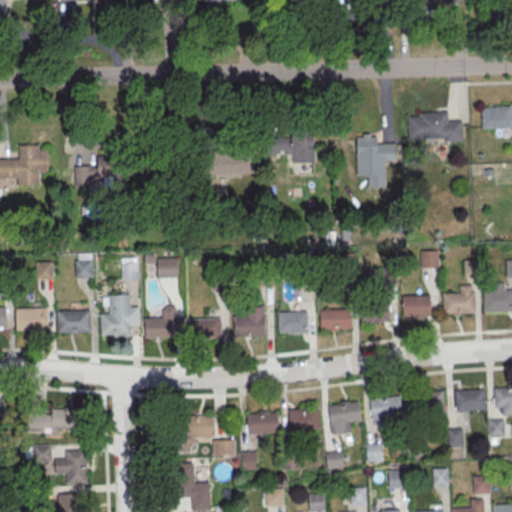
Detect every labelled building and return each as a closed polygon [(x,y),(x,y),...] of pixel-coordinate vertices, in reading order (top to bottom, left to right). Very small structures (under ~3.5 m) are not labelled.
[(482,110),(511,109),(511,130),(483,132),(482,110)] [(418,116),(448,115),(448,125),(462,124),(463,143),(446,144),(445,140),(409,142),(408,120),(419,119),(418,116)] [(315,162),(315,134),(271,134),(271,152),(292,152),(292,162),(315,162)] [(357,140),(377,139),(377,146),(396,145),(397,163),(385,164),(386,191),(369,192),(368,179),(358,179),(357,140)] [(49,152),(50,176),(40,176),(41,187),(19,188),(18,180),(0,180),(0,162),(20,162),(19,148),(40,147),(40,153),(49,152)] [(202,155),(254,154),(255,176),(202,177),(202,155)] [(74,166),(75,187),(92,187),(91,175),(113,174),(113,156),(97,156),(97,165),(74,166)] [(98,158),(144,157),(144,179),(98,180),(98,158)] [(422,253),(437,252),(438,270),(422,271),(422,253)] [(341,255),(356,254),(357,272),(341,273),(341,255)] [(157,261),(178,260),(179,279),(158,280),(157,261)] [(76,262),(91,261),(92,279),(77,279),(76,262)] [(464,262),(480,262),(480,279),(465,280),(464,262)] [(38,264),(53,263),(54,281),(39,281),(38,264)] [(122,265),(138,265),(138,282),(123,283),(122,265)] [(297,267),(313,267),(313,284),(298,285),(297,267)] [(0,268),(10,268),(11,286),(0,286),(0,268)] [(382,269),(397,269),(398,286),(383,287),(382,269)] [(258,271),(273,270),(274,288),(259,288),(258,271)] [(214,278),(229,278),(230,295),(215,296),(214,278)] [(484,293),(511,292),(511,313),(484,314),(484,293)] [(443,295),(475,294),(476,315),(443,316),(443,295)] [(101,317),(101,338),(132,337),(132,329),(140,328),(140,310),(130,310),(130,297),(109,298),(110,316),(101,317)] [(403,299),(431,298),(431,319),(403,320),(403,299)] [(361,301),(361,322),(389,322),(389,301),(361,301)] [(189,326),(215,333),(221,309),(195,302),(189,326)] [(145,321),(163,320),(163,314),(167,308),(177,308),(177,320),(184,320),(184,336),(176,336),(177,340),(146,340),(145,321)] [(17,311),(48,310),(48,331),(17,332),(17,311)] [(320,313),(351,312),(352,333),(320,334),(320,313)] [(57,313),(90,313),(90,334),(58,335),(57,313)] [(278,315),(308,314),(308,335),(278,336),(278,315)] [(234,319),(266,318),(266,339),(234,340),(234,319)] [(190,322),(222,322),(223,343),(191,344),(190,322)] [(495,390),(511,389),(511,410),(495,411),(495,390)] [(443,408),(443,392),(419,392),(419,408),(443,408)] [(455,393),(486,393),(487,414),(456,415),(455,393)] [(372,422),(402,420),(400,396),(370,398),(372,422)] [(351,432),(350,421),(360,421),(359,401),(328,403),(331,434),(351,432)] [(80,409),(50,408),(50,412),(31,412),(31,431),(79,432),(80,409)] [(289,408),(289,430),(318,430),(318,408),(289,408)] [(245,414),(276,412),(278,432),(247,434),(245,414)] [(182,441),(212,441),(212,415),(182,415),(182,441)] [(489,422),(504,421),(505,439),(490,440),(489,422)] [(447,432),(462,431),(463,449),(448,449),(447,432)] [(406,439),(421,438),(422,456),(407,457),(406,439)] [(234,454),(234,439),(212,440),(212,454),(234,454)] [(365,445),(381,445),(381,463),(366,463),(365,445)] [(86,484),(86,450),(65,450),(65,460),(56,460),(56,473),(66,473),(66,484),(86,484)] [(325,452),(341,451),(341,469),(326,470),(325,452)] [(241,452),(256,452),(257,470),(242,470),(241,452)] [(283,453),(298,453),(299,470),(283,471),(283,453)] [(177,499),(191,498),(191,511),(210,510),(210,481),(194,481),(194,462),(176,463),(177,499)] [(432,469),(447,468),(448,486),(432,487),(432,469)] [(389,471),(404,470),(405,488),(390,489),(389,471)] [(489,493),(489,476),(474,476),(474,493),(489,493)] [(266,489),(282,488),(282,506),(267,507),(266,489)] [(349,488),(364,488),(364,505),(349,506),(349,488)] [(59,511),(81,511),(81,493),(59,493),(59,511)] [(307,511),(306,494),(322,494),(322,511),(307,511)] [(511,511),(511,496),(511,504),(493,504),(492,511),(511,511)] [(451,511),(451,508),(471,507),(470,499),(483,498),(483,511),(451,511)]
